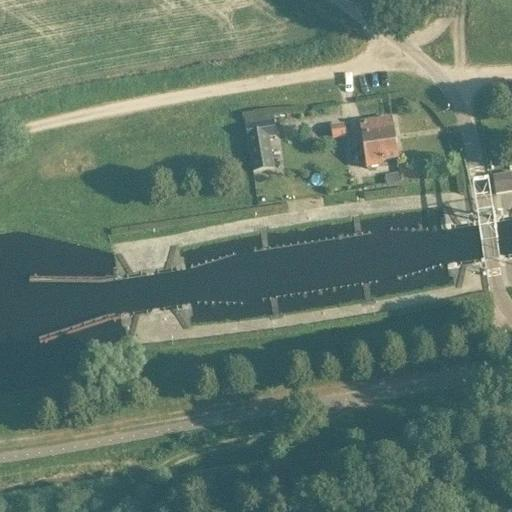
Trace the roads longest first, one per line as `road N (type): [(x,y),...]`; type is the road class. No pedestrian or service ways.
road 1 (unclassified): [(0,139),(387,63),(438,71)]
road 2 (track): [(347,390),(0,443)]
road 3 (track): [(118,511),(165,466),(327,419),(369,396)]
road 4 (unclassified): [(511,316),(495,279),(473,138),(438,71)]
road 5 (track): [(504,307),(468,362),(347,390)]
road 6 (track): [(511,75),(438,71),(460,0)]
road 7 (unclassified): [(438,71),(340,0)]
